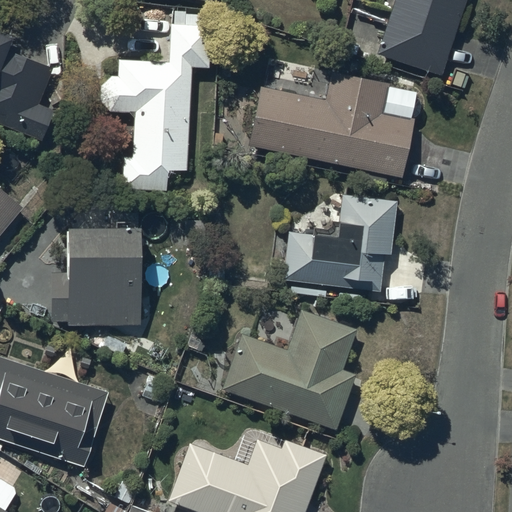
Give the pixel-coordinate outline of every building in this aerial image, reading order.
[(392,0),(376,51),(441,71),(464,0),(392,0)] [(183,7),(170,7),(170,19),(166,19),(165,57),(115,56),(113,70),(112,70),(111,70),(110,71),(109,71),(107,72),(106,73),(105,73),(104,74),(103,75),(101,76),(101,77),(100,78),(99,80),(98,81),(98,82),(97,84),(97,85),(96,86),(96,88),(96,89),(96,91),(96,92),(97,94),(97,95),(97,96),(98,98),(99,99),(99,100),(100,102),(101,103),(102,104),(103,105),(104,106),(105,106),(107,107),(108,108),(109,108),(129,108),(129,152),(119,152),(119,186),(163,186),(163,165),(183,166),(188,62),(205,63),(205,11),(183,11),(183,7)] [(12,30),(0,25),(0,118),(42,135),(55,104),(38,97),(52,62),(6,44),(12,30)] [(259,83),(247,141),(401,173),(413,115),(410,114),(415,88),(389,82),(390,79),(331,67),(325,96),(259,83)] [(0,230),(25,201),(0,180),(0,230)] [(395,196),(340,191),(338,213),(336,227),(311,225),(311,229),(286,226),(281,277),(380,287),(384,252),(389,252),(395,196)] [(110,219),(66,219),(66,267),(50,267),(50,319),(66,319),(66,322),(139,322),(139,209),(110,209),(110,219)] [(205,216),(183,216),(183,241),(205,241),(205,216)] [(240,329),(220,384),(335,425),(355,370),(341,365),(355,325),(300,305),(285,345),(240,329)] [(0,352),(0,434),(82,462),(107,388),(0,352)] [(235,455),(188,439),(167,499),(205,511),(304,511),(326,451),(246,424),(235,455)] [(14,483),(0,474),(0,511),(3,511),(6,508),(5,507),(15,492),(14,483)] [(155,511),(131,503),(127,511),(155,511)]
